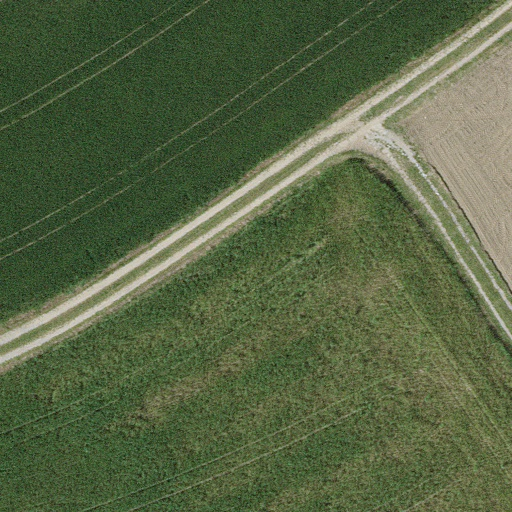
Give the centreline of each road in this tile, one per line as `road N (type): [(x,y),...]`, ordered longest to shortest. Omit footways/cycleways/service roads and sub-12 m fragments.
road 1 (track): [(511,11),(355,134),(104,303),(0,361)]
road 2 (track): [(355,134),(388,146),(414,177),(511,324)]
